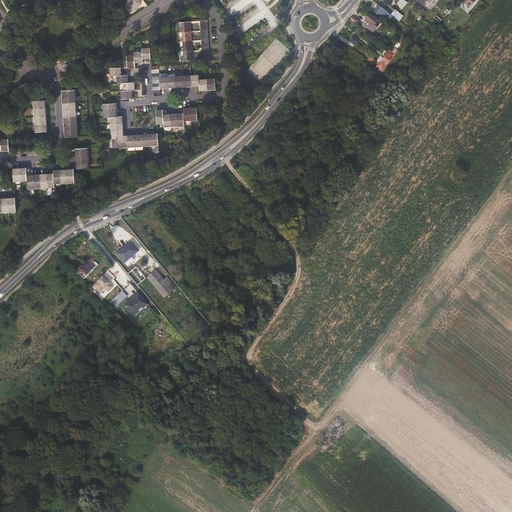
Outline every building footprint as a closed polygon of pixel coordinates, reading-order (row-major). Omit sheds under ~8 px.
[(130,0),(131,2),(126,7),(131,13),(141,4),(138,0),(130,0)] [(402,9),(407,2),(405,0),(401,0),(397,5),(402,9)] [(385,23),(392,15),(380,4),(373,13),(385,23)] [(402,14),(396,8),(392,13),(399,18),(402,14)] [(444,17),(449,11),(446,8),(441,13),(444,17)] [(369,16),(363,23),(374,32),(379,26),(376,24),(378,23),(369,16)] [(179,22),(179,32),(191,31),(190,22),(179,22)] [(191,41),(191,31),(179,32),(180,41),(191,41)] [(355,36),(351,41),(356,45),(360,39),(355,36)] [(192,50),(191,41),(180,41),(181,51),(192,50)] [(142,48),(142,52),(142,60),(150,59),(149,48),(142,48)] [(192,50),(181,51),(181,60),(192,60),(192,50)] [(142,60),(142,52),(134,52),(134,55),(135,63),(142,63),(142,60)] [(392,60),(385,54),(376,66),(383,72),(392,60)] [(135,63),(134,55),(126,56),(127,67),(135,67),(135,63)] [(110,76),(116,75),(121,75),(121,67),(109,68),(110,76)] [(127,75),(121,75),(116,75),(117,83),(123,83),(128,83),(127,75)] [(192,75),(184,76),(185,86),(192,86),(192,75)] [(185,86),(184,76),(175,77),(176,87),(185,86)] [(160,87),(160,88),(168,88),(167,77),(159,78),(159,80),(159,83),(160,87)] [(168,88),(176,87),(175,77),(167,77),(168,88)] [(207,89),(207,79),(199,80),(199,85),(200,90),(207,89)] [(215,79),(207,79),(207,89),(214,89),(215,89),(215,79)] [(134,82),(128,83),(123,83),(123,91),(132,90),(135,90),(134,82)] [(132,98),(132,90),(123,91),(120,91),(121,99),(132,98)] [(34,109),(45,108),(45,100),(33,101),(34,109)] [(34,117),(46,116),(45,108),(34,109),(34,117)] [(34,117),(35,124),(46,124),(46,116),(34,117)] [(47,131),(46,124),(35,124),(35,132),(47,131)] [(150,134),(142,135),(143,146),(150,145),(150,134)] [(150,134),(150,145),(158,145),(158,135),(158,134),(150,134)] [(126,135),(123,135),(123,137),(112,137),(113,148),(124,147),(127,147),(126,136),(126,135)] [(126,136),(127,147),(135,146),(134,135),(126,136)] [(142,135),(134,135),(135,146),(143,146),(142,135)] [(0,140),(1,148),(1,151),(7,150),(9,150),(8,139),(0,140)] [(139,250),(132,242),(126,247),(127,247),(122,251),(121,251),(119,253),(129,265),(135,259),(132,256),(139,250)] [(83,277),(99,263),(94,258),(86,266),(84,264),(77,270),(83,277)] [(173,283),(164,272),(161,275),(152,266),(144,273),(162,293),(173,283)] [(147,299),(138,288),(125,298),(134,310),(147,299)]
